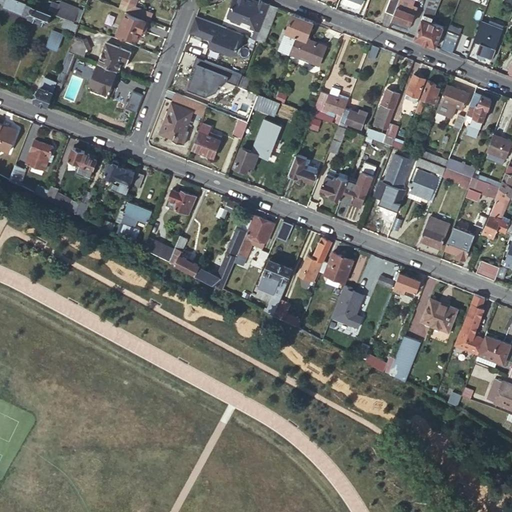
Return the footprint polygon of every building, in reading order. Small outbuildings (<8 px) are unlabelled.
[(13,0),(4,0),(4,3),(2,7),(22,14),(23,12),(24,10),(12,5),(13,0)] [(26,3),(24,1),(19,0),(13,0),(12,5),(24,10),(26,3)] [(55,10),(58,3),(51,0),(48,7),(55,10)] [(66,18),(73,21),(78,7),(61,0),(59,0),(58,3),(55,10),(54,14),(66,18)] [(120,0),(118,6),(125,9),(128,0),(120,0)] [(128,0),(125,9),(150,19),(153,12),(134,3),(135,0),(128,0)] [(257,35),(270,3),(260,0),(259,3),(250,0),(232,0),(226,16),(240,22),(242,16),(253,21),(251,26),(255,28),(252,37),(256,38),(257,35)] [(389,0),(386,11),(394,13),(398,0),(389,0)] [(398,0),(394,13),(391,21),(401,24),(403,20),(411,23),(415,14),(413,13),(415,6),(409,4),(399,0),(398,0)] [(51,12),(26,3),(24,10),(23,12),(47,22),(51,12)] [(278,7),(270,3),(257,35),(266,39),(278,7)] [(415,38),(435,46),(443,25),(432,20),(437,5),(434,4),(433,7),(427,5),(426,7),(415,38)] [(73,21),(78,23),(84,9),(78,7),(73,21)] [(145,20),(125,12),(120,25),(123,26),(119,35),(128,38),(129,35),(137,38),(140,32),(141,29),(145,20)] [(279,49),(290,53),(292,46),(304,17),(293,13),(279,49)] [(235,50),(241,33),(195,15),(189,30),(208,37),(210,41),(208,46),(220,50),(220,49),(230,52),(235,50)] [(307,39),(314,21),(304,17),(292,46),(295,47),(292,54),(300,58),(302,53),(311,57),(310,62),(319,66),(327,47),(307,39)] [(75,32),(78,23),(73,21),(66,18),(64,24),(69,26),(68,28),(75,32)] [(482,19),(474,39),(480,41),(495,47),(502,27),(482,19)] [(63,34),(51,30),(46,44),(57,49),(63,34)] [(443,49),(454,52),(458,34),(447,32),(443,49)] [(83,38),(74,35),(68,50),(83,56),(86,48),(83,38)] [(495,47),(480,41),(476,49),(491,55),(495,47)] [(106,42),(98,62),(119,70),(121,63),(123,59),(127,60),(131,51),(106,42)] [(375,59),(380,46),(372,43),(367,56),(375,59)] [(242,73),(196,56),(191,69),(194,70),(191,77),(187,87),(206,95),(217,90),(219,83),(226,80),(238,84),(242,73)] [(409,72),(414,59),(407,57),(402,69),(409,72)] [(64,62),(60,71),(66,73),(69,64),(64,62)] [(114,86),(120,70),(119,70),(98,62),(88,85),(92,90),(107,96),(111,85),(114,86)] [(283,70),(272,98),(278,101),(286,103),(296,75),(283,70)] [(413,73),(406,92),(418,97),(425,77),(413,73)] [(40,86),(35,100),(48,105),(57,81),(45,76),(42,86),(40,86)] [(428,78),(415,110),(420,112),(425,97),(437,102),(440,95),(437,94),(441,83),(428,78)] [(469,94),(446,85),(440,99),(464,108),(469,94)] [(140,106),(146,90),(136,87),(130,102),(140,106)] [(374,122),(388,128),(389,123),(401,93),(388,87),(374,122)] [(329,94),(338,97),(340,92),(332,89),(329,94)] [(329,94),(320,91),(311,114),(332,121),(336,111),(343,113),(345,108),(342,106),(343,103),(336,100),(338,97),(329,94)] [(492,98),(474,91),(464,116),(463,120),(466,121),(469,114),(474,115),(471,123),(481,126),(492,98)] [(418,97),(406,92),(403,98),(416,103),(418,97)] [(176,93),(160,133),(173,138),(172,141),(183,146),(187,136),(183,134),(185,130),(193,110),(204,114),(207,105),(176,93)] [(259,108),(264,95),(257,93),(253,105),(259,108)] [(278,101),(272,98),(264,95),(259,108),(273,114),(278,101)] [(346,106),(347,101),(338,97),(336,100),(343,103),(342,106),(345,108),(346,106)] [(343,113),(341,118),(362,126),(366,114),(346,106),(345,108),(343,113)] [(463,120),(464,116),(458,114),(454,126),(460,128),(463,120)] [(247,120),(239,117),(233,135),(241,138),(247,122),(247,120)] [(249,117),(247,120),(247,122),(254,125),(255,120),(249,117)] [(313,117),(310,125),(317,128),(320,120),(313,117)] [(241,138),(240,139),(247,142),(250,134),(253,126),(254,125),(247,122),(241,138)] [(16,130),(0,123),(0,148),(8,151),(16,130)] [(385,134),(383,141),(392,145),(401,148),(408,130),(389,123),(388,128),(385,134)] [(334,137),(341,139),(346,127),(339,124),(334,137)] [(202,125),(200,131),(207,134),(208,131),(213,133),(212,136),(220,139),(223,133),(202,125)] [(372,137),(383,141),(385,134),(375,130),(372,137)] [(207,134),(200,131),(193,149),(213,157),(220,139),(212,136),(213,133),(208,131),(207,134)] [(362,143),(365,135),(357,131),(353,140),(362,143)] [(511,141),(493,133),(487,149),(489,150),(487,156),(504,163),(511,141)] [(334,137),(329,148),(337,152),(341,139),(334,137)] [(52,146),(33,139),(24,165),(29,167),(30,164),(43,169),(52,146)] [(245,171),(247,171),(248,169),(252,171),(260,148),(249,143),(247,148),(242,146),(234,167),(237,168),(236,170),(244,173),(245,171)] [(77,171),(90,176),(97,159),(85,154),(86,151),(74,146),(69,158),(81,163),(77,171)] [(421,149),(418,155),(427,159),(445,166),(447,160),(421,149)] [(297,152),(288,175),(303,181),(305,178),(314,181),(318,171),(316,170),(317,167),(308,164),(305,162),(307,157),(297,152)] [(407,166),(409,159),(394,153),(383,181),(401,188),(408,170),(406,169),(407,166)] [(407,166),(413,169),(415,164),(418,157),(411,155),(409,159),(407,166)] [(415,164),(424,168),(426,164),(427,159),(418,155),(418,157),(415,164)] [(463,172),(471,176),(475,167),(449,156),(447,160),(445,166),(452,169),(463,172)] [(445,166),(427,159),(426,164),(435,167),(434,169),(439,171),(442,172),(445,166)] [(127,192),(134,174),(125,170),(126,167),(110,160),(105,172),(115,176),(113,181),(117,182),(116,185),(114,184),(113,188),(119,191),(120,189),(127,192)] [(26,168),(15,164),(9,179),(20,185),(26,168)] [(452,169),(445,166),(442,172),(450,175),(452,169)] [(431,191),(437,176),(419,169),(408,198),(420,202),(422,196),(429,199),(431,191)] [(463,172),(452,169),(450,175),(460,179),(463,172)] [(145,174),(137,171),(133,182),(140,185),(145,174)] [(362,171),(357,183),(368,187),(372,176),(362,171)] [(431,191),(435,192),(442,172),(439,171),(437,176),(431,191)] [(511,173),(506,171),(499,187),(511,195),(511,193),(511,173)] [(341,198),(348,180),(350,176),(342,173),(340,176),(338,175),(338,174),(335,173),(334,175),(327,172),(321,187),(328,190),(331,191),(330,194),(341,198)] [(469,187),(473,176),(471,176),(463,172),(460,179),(458,184),(468,188),(469,187)] [(478,179),(497,186),(499,181),(480,173),(478,179)] [(495,197),(499,187),(497,186),(478,179),(476,178),(473,176),(469,187),(495,197)] [(348,180),(341,198),(361,206),(368,187),(357,183),(348,180)] [(401,188),(383,181),(382,185),(399,192),(401,188)] [(37,184),(33,191),(45,197),(48,189),(37,184)] [(57,187),(50,184),(48,189),(45,197),(52,201),(56,191),(57,187)] [(511,195),(499,187),(495,197),(495,198),(497,199),(484,232),(496,237),(500,227),(511,232),(511,231),(511,218),(510,218),(510,221),(502,218),(511,195)] [(189,213),(197,195),(182,189),(180,192),(172,188),(166,204),(189,213)] [(56,191),(52,201),(67,209),(71,200),(72,198),(56,191)] [(71,200),(67,209),(75,213),(79,203),(71,200)] [(79,203),(75,213),(82,217),(88,204),(80,201),(79,203)] [(151,210),(128,201),(116,231),(135,239),(139,229),(134,227),(137,219),(147,222),(151,210)] [(234,205),(227,202),(224,209),(231,212),(234,205)] [(275,222),(255,214),(248,228),(247,233),(244,239),(252,243),(262,248),(265,241),(266,241),(275,222)] [(451,224),(429,215),(420,239),(442,248),(451,224)] [(102,227),(111,231),(114,223),(105,220),(102,227)] [(293,226),(282,221),(278,232),(288,237),(293,226)] [(455,224),(445,249),(457,254),(456,256),(465,260),(475,234),(470,232),(470,230),(455,224)] [(247,233),(248,228),(241,225),(233,244),(240,247),(244,239),(247,233)] [(168,260),(195,274),(199,265),(181,255),(188,239),(179,235),(173,248),(168,260)] [(143,248),(159,255),(164,244),(148,236),(143,248)] [(324,260),(332,241),(323,237),(314,257),(308,254),(300,273),(314,280),(319,268),(324,260)] [(240,247),(238,252),(246,255),(252,243),(244,239),(240,247)] [(159,255),(168,260),(173,248),(164,244),(159,255)] [(195,274),(223,288),(238,252),(230,248),(220,271),(200,263),(199,265),(195,274)] [(251,262),(262,268),(269,252),(262,249),(257,260),(253,258),(251,262)] [(346,282),(354,260),(334,251),(330,262),(324,260),(319,268),(326,271),(325,273),(346,282)] [(276,307),(293,268),(270,258),(266,270),(281,277),(269,304),(276,307)] [(476,272),(495,279),(499,268),(481,260),(476,272)] [(421,280),(400,272),(393,288),(414,296),(421,280)] [(394,280),(381,275),(378,282),(391,287),(394,280)] [(344,285),(332,315),(356,325),(359,316),(355,314),(363,294),(353,290),(354,288),(344,285)] [(462,330),(460,330),(454,344),(478,353),(484,338),(473,334),(471,333),(482,307),(485,297),(475,293),(471,303),(472,303),(462,330)] [(458,308),(431,298),(422,320),(448,331),(458,308)] [(281,300),(277,309),(285,313),(289,304),(281,300)] [(258,306),(273,314),(275,310),(268,307),(259,303),(258,306)] [(485,308),(482,307),(471,333),(473,334),(485,308)] [(275,310),(273,314),(298,327),(301,321),(285,313),(277,309),(276,308),(275,310)] [(478,353),(477,357),(494,364),(496,359),(504,362),(511,344),(486,334),(484,338),(478,353)] [(419,341),(404,335),(395,357),(393,364),(389,373),(403,381),(419,341)] [(386,362),(393,364),(395,357),(389,354),(386,362)] [(386,362),(383,370),(389,373),(393,364),(386,362)] [(511,383),(495,377),(487,397),(497,401),(496,402),(511,408),(511,383)] [(449,401),(452,395),(441,390),(438,397),(449,401)] [(448,404),(457,409),(463,394),(453,391),(452,395),(449,401),(448,404)]
